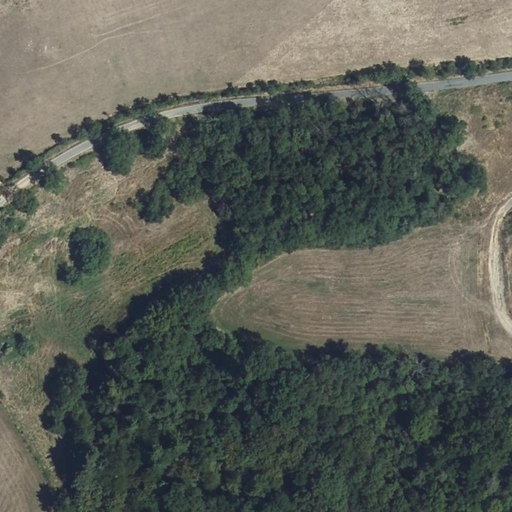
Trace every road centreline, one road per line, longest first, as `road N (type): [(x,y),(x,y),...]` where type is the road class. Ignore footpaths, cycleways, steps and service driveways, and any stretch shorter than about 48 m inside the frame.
road 1 (unclassified): [(511,78),(179,112),(78,155),(0,208)]
road 2 (track): [(511,205),(503,213),(495,273),(511,331)]
